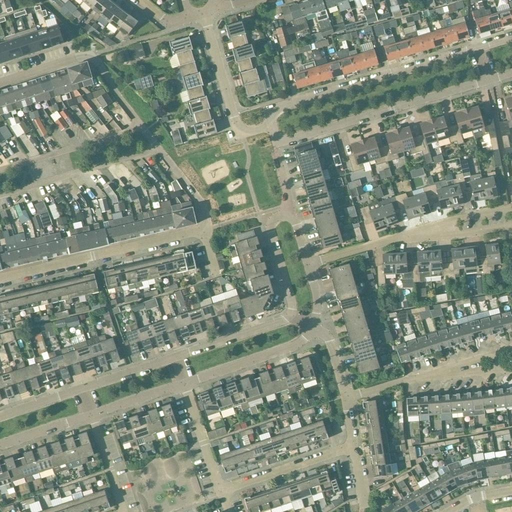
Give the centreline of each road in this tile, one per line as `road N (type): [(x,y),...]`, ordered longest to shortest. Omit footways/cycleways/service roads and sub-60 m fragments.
road 1 (residential): [(0,277),(202,232),(208,219),(91,54),(0,81)]
road 2 (residential): [(477,47),(278,104),(268,126)]
road 3 (residential): [(274,148),(487,81)]
road 4 (residential): [(182,384),(292,349),(315,326)]
road 5 (residential): [(268,126),(235,122),(204,18)]
road 6 (residential): [(353,446),(223,487)]
road 7 (residential): [(172,358),(289,314)]
road 8 (residential): [(394,239),(449,216),(511,206)]
